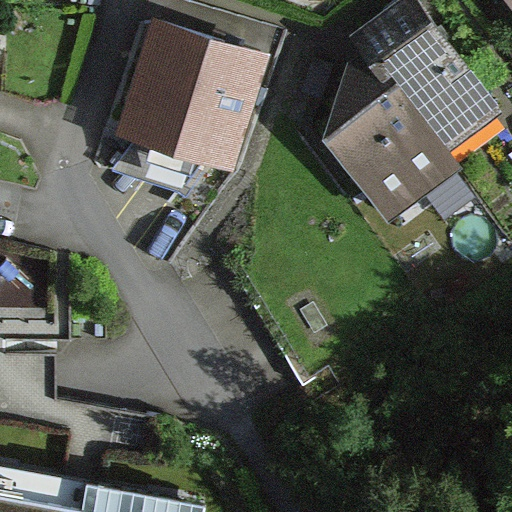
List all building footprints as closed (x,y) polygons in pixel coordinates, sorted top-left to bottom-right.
[(274,37),(153,0),(149,0),(115,112),(239,150),(274,37)] [(506,94),(436,0),(379,0),(359,15),(369,29),(448,136),(506,94)] [(369,29),(347,46),(323,109),(391,202),(460,153),(448,136),(369,29)] [(460,135),(471,148),(511,113),(511,105),(504,97),(460,135)] [(65,260),(0,262),(0,341),(69,339),(65,260)] [(0,482),(0,511),(184,511),(77,495),(0,482)]
